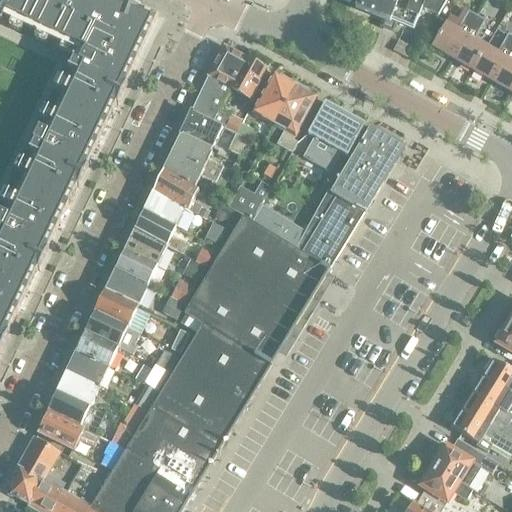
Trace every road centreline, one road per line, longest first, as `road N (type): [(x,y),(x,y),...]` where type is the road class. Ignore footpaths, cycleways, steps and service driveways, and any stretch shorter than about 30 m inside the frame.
road 1 (residential): [(0,442),(210,3)]
road 2 (residential): [(321,511),(511,193)]
road 3 (residential): [(511,158),(291,42)]
